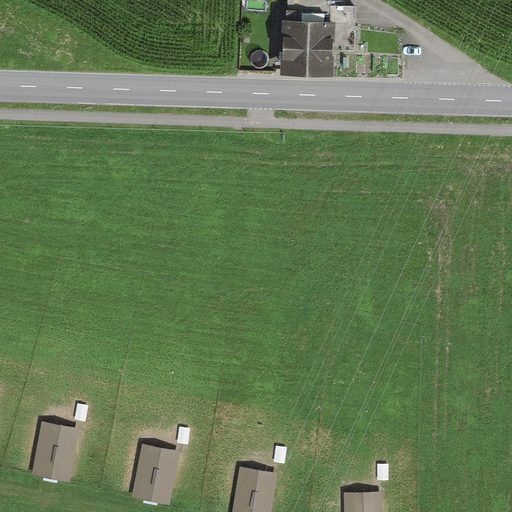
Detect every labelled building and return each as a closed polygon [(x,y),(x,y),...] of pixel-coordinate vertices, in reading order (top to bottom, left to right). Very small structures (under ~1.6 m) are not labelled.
[(329,29),(288,26),(286,70),(326,72),(329,29)] [(0,476),(34,477),(36,422),(0,420),(0,476)] [(86,427),(84,483),(123,484),(124,428),(86,427)] [(157,489),(195,490),(196,435),(158,434),(157,489)] [(232,437),(233,493),(272,491),(270,436),(232,437)]
